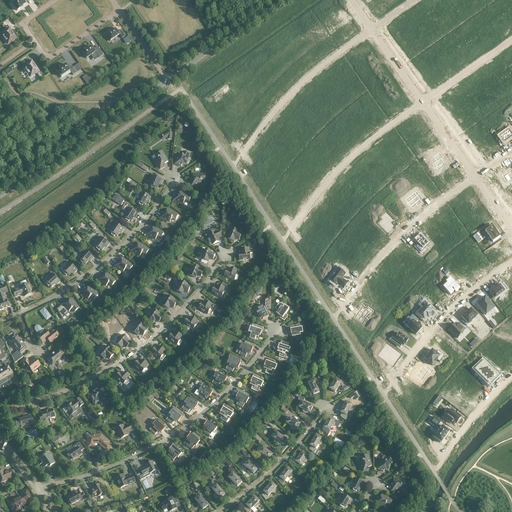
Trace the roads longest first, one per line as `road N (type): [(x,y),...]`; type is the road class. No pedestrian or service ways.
road 1 (residential): [(41,485),(119,462),(183,428),(242,376),(274,331)]
road 2 (residential): [(0,412),(67,391),(120,362),(180,314),(226,255)]
road 3 (residential): [(20,314),(111,256),(173,180)]
road 4 (tertiary): [(0,196),(168,80)]
road 5 (residential): [(344,307),(384,252),(475,176)]
road 6 (residential): [(242,153),(312,73),(373,29)]
road 7 (residential): [(295,222),(347,158),(422,101)]
road 8 (residential): [(55,0),(22,22),(44,57),(119,10)]
road 9 (residential): [(395,381),(454,309),(511,262)]
road 10 (residential): [(220,511),(281,463),(326,407)]
road 11 (tertiary): [(168,80),(279,0)]
